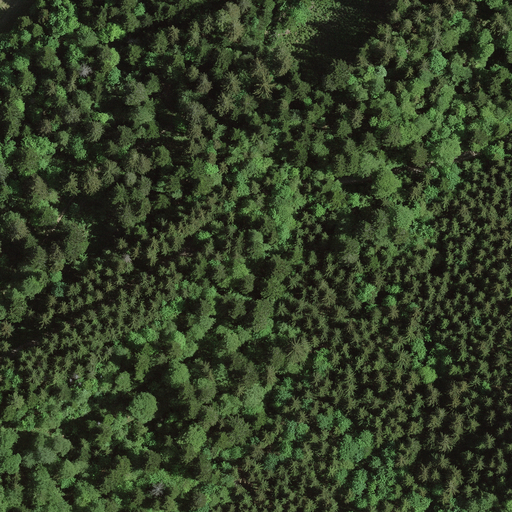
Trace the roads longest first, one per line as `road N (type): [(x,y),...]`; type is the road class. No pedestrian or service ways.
road 1 (track): [(0,368),(44,350),(275,187),(413,170),(511,137)]
road 2 (track): [(0,328),(91,175),(244,72),(298,0)]
road 3 (track): [(232,81),(328,96),(366,90),(446,55),(511,5)]
road 4 (track): [(0,429),(36,432),(88,416),(251,314)]
